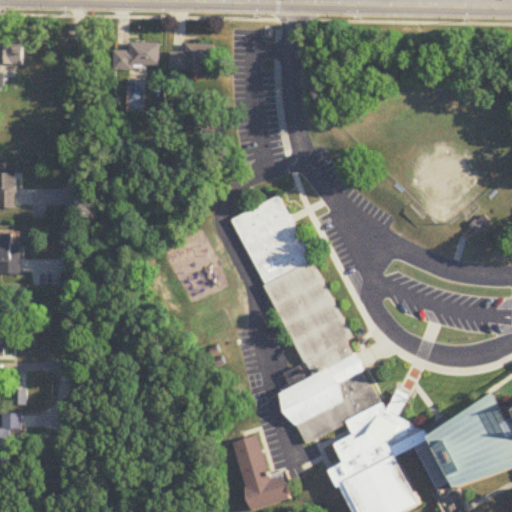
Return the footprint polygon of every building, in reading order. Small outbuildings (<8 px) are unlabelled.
[(131,51),(115,51),(115,69),(161,69),(161,44),(131,44),(131,51)] [(0,65),(23,66),(23,46),(0,45),(0,65)] [(187,53),(171,53),(170,74),(204,74),(204,68),(215,68),(216,46),(187,45),(187,53)] [(18,164),(0,164),(0,209),(18,209),(18,164)] [(306,446),(352,426),(357,438),(340,445),(347,462),(339,472),(356,511),(418,511),(424,510),(401,457),(420,449),(433,480),(466,491),(511,471),(511,419),(508,421),(499,402),(430,432),(400,421),(408,400),(399,397),(383,416),(287,195),(236,218),(301,366),(289,380),(294,390),(283,395),(306,446)] [(473,228),(481,235),(491,222),(484,215),(473,228)] [(21,244),(15,244),(15,234),(0,234),(0,274),(21,274),(21,244)] [(21,349),(21,331),(0,330),(0,359),(8,359),(9,349),(21,349)] [(0,430),(0,454),(13,454),(12,431),(25,430),(25,415),(7,415),(7,430),(0,430)] [(236,444),(254,511),(296,500),(288,472),(272,476),(261,437),(236,444)]
